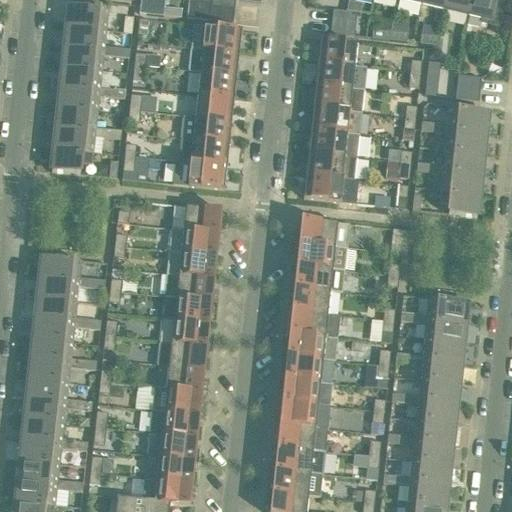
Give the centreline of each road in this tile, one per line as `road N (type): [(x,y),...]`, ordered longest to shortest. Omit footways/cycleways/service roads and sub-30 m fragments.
road 1 (residential): [(231,511),(287,0)]
road 2 (residential): [(0,277),(28,0)]
road 3 (residential): [(483,511),(511,246)]
